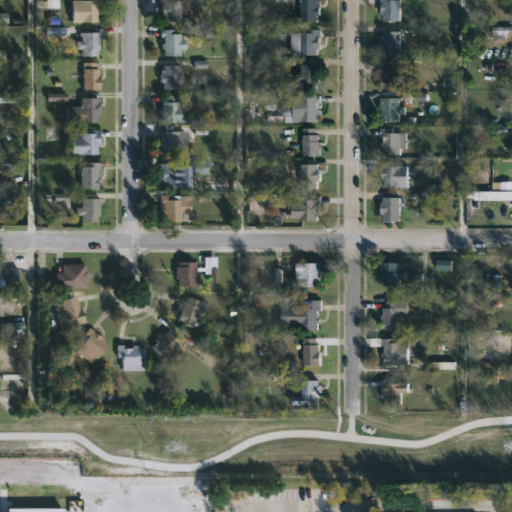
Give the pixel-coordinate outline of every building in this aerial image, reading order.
[(96,3),(96,9),(99,9),(99,16),(97,16),(97,21),(71,19),(72,0),(99,0),(99,3),(96,3)] [(183,0),(183,2),(180,2),(180,21),(164,21),(163,9),(159,9),(159,0),(183,0)] [(320,3),(319,22),(301,21),(301,0),(318,0),(318,3),(320,3)] [(404,0),(404,22),(386,21),(386,16),(383,15),(383,4),(380,4),(380,0),(404,0)] [(174,29),(174,33),(181,34),(181,40),(186,40),(186,49),(181,49),(181,55),(164,55),(165,49),(161,49),(161,44),(164,44),(164,38),(161,38),(161,29),(174,29)] [(314,54),(294,54),(294,29),(321,30),(321,49),(318,49),(318,54),(314,54)] [(401,31),(401,55),(385,55),(385,48),(381,48),(381,35),(385,35),(385,31),(401,31)] [(101,33),(101,40),(98,40),(98,50),(97,50),(97,56),(80,56),(80,49),(75,49),(75,40),(80,40),(80,37),(78,37),(78,32),(101,32),(101,33)] [(399,89),(382,90),(383,68),(385,68),(385,61),(404,61),(404,77),(399,77),(399,89)] [(94,68),(97,68),(97,75),(99,75),(99,89),(81,89),(81,62),(94,62),(94,68)] [(180,66),(180,89),(163,89),(163,82),(160,82),(160,69),(163,69),(163,64),(180,66)] [(314,89),(297,89),(297,64),(321,64),(321,89),(314,89)] [(0,93),(22,94),(21,103),(0,102),(0,93)] [(177,95),(177,106),(185,106),(186,123),(160,123),(160,108),(162,108),(161,102),(164,101),(164,95),(177,95)] [(323,102),(323,103),(321,103),(320,110),(323,110),(323,115),(320,115),(320,122),(288,122),(288,116),(287,116),(287,122),(268,122),(268,116),(278,116),(278,114),(282,114),(282,116),(283,116),(284,95),(323,96),(323,102)] [(400,100),(400,106),(406,106),(406,115),(400,115),(400,122),(382,122),(381,97),(401,98),(400,100)] [(97,98),(97,102),(100,102),(100,115),(97,115),(97,122),(65,122),(65,106),(79,106),(80,98),(97,98)] [(317,133),(320,134),(320,155),(303,155),(303,128),(317,128),(317,133)] [(390,128),(390,132),(402,132),(403,155),(385,155),(384,149),(381,149),(381,143),(385,143),(385,136),(378,136),(378,128),(390,128)] [(99,132),(99,146),(97,146),(97,154),(70,153),(71,137),(80,137),(80,133),(86,133),(86,129),(100,130),(99,132)] [(181,132),(181,141),(186,141),(186,149),(181,149),(181,156),(165,156),(165,150),(163,150),(163,139),(161,139),(161,132),(181,132)] [(179,179),(178,187),(163,187),(163,181),(160,181),(159,159),(167,159),(166,166),(178,166),(177,179),(179,179)] [(97,169),(97,176),(99,176),(99,184),(97,184),(97,188),(79,188),(79,167),(86,167),(86,162),(100,162),(100,169),(97,169)] [(392,163),(393,166),(409,166),(409,186),(384,186),(384,182),(381,182),(380,163),(392,163)] [(319,164),(319,168),(321,168),(321,182),(319,182),(319,188),(301,188),(301,164),(319,164)] [(511,192),(511,201),(487,201),(487,192),(511,192)] [(192,196),(192,223),(165,223),(165,216),(163,216),(164,204),(162,204),(162,195),(192,196)] [(321,202),(321,216),(318,216),(318,221),(301,221),(301,218),(293,218),(293,209),(289,209),(289,204),(301,204),(301,199),(307,199),(307,196),(321,196),(321,202)] [(401,198),(401,203),(403,203),(403,206),(401,206),(401,222),(385,222),(385,215),(381,215),(382,201),(384,201),(384,197),(401,198)] [(96,215),(96,221),(81,221),(81,215),(75,215),(75,207),(80,207),(80,199),(101,199),(101,206),(98,206),(98,215),(96,215)] [(216,257),(217,284),(209,284),(209,274),(203,274),(203,271),(194,271),(194,287),(180,287),(180,279),(174,279),(174,267),(178,267),(178,262),(195,262),(195,268),(203,268),(203,257),(216,257)] [(0,261),(8,261),(8,266),(18,266),(18,280),(6,280),(6,268),(0,267),(0,261)] [(85,271),(85,279),(81,278),(80,287),(56,286),(56,261),(82,262),(82,267),(85,267),(85,271)] [(404,265),(404,270),(409,270),(409,278),(403,278),(403,285),(388,285),(388,279),(385,279),(386,261),(404,261),(404,265)] [(322,263),(321,281),(319,281),(319,287),(303,287),(303,280),(298,280),(298,272),(303,272),(302,263),(322,263)] [(78,301),(86,322),(62,329),(63,334),(56,336),(54,330),(61,328),(53,302),(76,295),(78,301)] [(206,303),(204,307),(199,306),(199,307),(206,309),(202,321),(195,319),(193,327),(185,325),(184,327),(180,326),(181,323),(176,322),(183,303),(186,303),(188,297),(206,303)] [(319,311),(320,318),(322,318),(322,323),(319,323),(319,330),(303,330),(303,327),(282,327),(282,308),(303,308),(303,301),(322,300),(322,311),(319,311)] [(399,329),(382,329),(382,315),(384,315),(384,308),(386,308),(386,302),(399,302),(399,329)] [(92,333),(95,332),(104,339),(103,341),(107,344),(97,358),(95,357),(90,363),(75,351),(85,340),(81,337),(89,328),(93,331),(92,333)] [(184,351),(176,358),(173,355),(168,359),(165,355),(160,359),(150,346),(155,343),(154,341),(168,330),(184,351)] [(317,344),(320,345),(321,367),(304,367),(304,338),(317,338),(317,344)] [(402,339),(402,342),(409,343),(409,365),(388,365),(388,366),(385,366),(385,363),(383,363),(383,359),(385,358),(383,358),(384,346),(381,346),(381,338),(402,339)] [(136,345),(136,347),(143,347),(143,370),(121,371),(121,358),(116,358),(116,345),(125,345),(125,347),(136,345)] [(321,379),(321,384),(325,384),(325,397),(322,397),(322,403),(305,404),(304,379),(321,379)] [(394,380),(394,384),(410,383),(410,386),(412,386),(412,392),(402,392),(402,404),(385,404),(385,399),(382,399),(383,387),(380,387),(380,380),(394,380)] [(49,511),(2,511),(3,486),(55,486),(55,509),(49,509),(49,511)]
